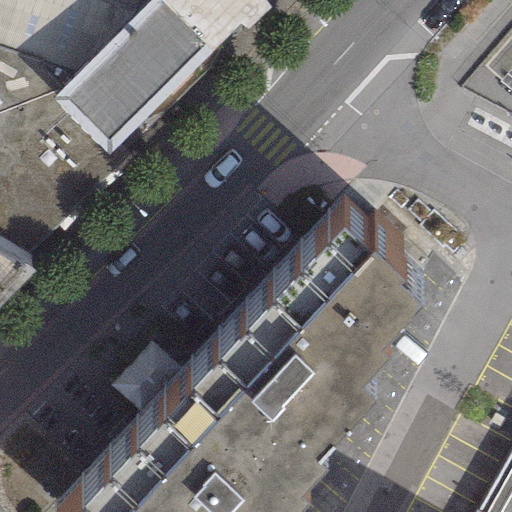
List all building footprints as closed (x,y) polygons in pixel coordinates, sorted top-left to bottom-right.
[(0,0),(0,45),(45,61),(75,75),(155,0),(0,0)] [(247,32),(271,7),(264,0),(155,0),(75,75),(45,61),(0,45),(0,253),(18,265),(117,167),(106,158),(238,24),(247,32)] [(343,232),(78,511),(300,511),(305,507),(298,501),(324,472),(314,463),(373,401),(359,388),(385,361),(376,353),(419,307),(398,288),(404,281),(372,251),(368,255),(343,232)] [(0,311),(35,275),(18,265),(0,253),(0,311)] [(511,511),(511,452),(478,511),(511,511)]
